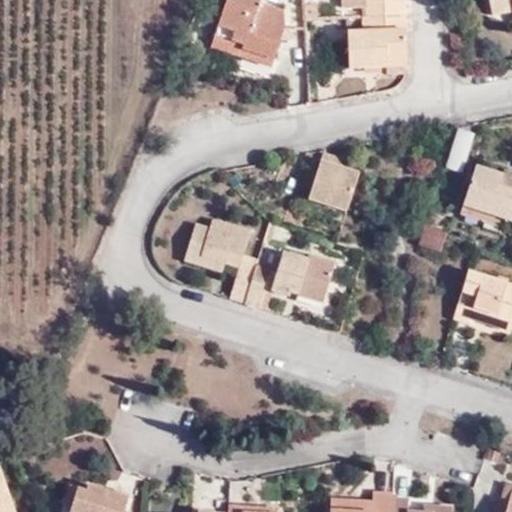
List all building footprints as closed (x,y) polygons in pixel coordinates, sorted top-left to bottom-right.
[(224,0),(212,34),(243,45),(241,49),(273,60),(284,28),(281,14),(257,5),(258,0),(224,0)] [(404,19),(403,0),(340,0),(340,3),(362,2),(362,21),(404,19)] [(511,0),(489,0),(492,12),(507,10),(505,2),(511,1),(511,0)] [(404,60),(404,19),(362,21),(363,36),(348,36),(350,72),(389,71),(388,60),(404,60)] [(243,45),(212,34),(208,47),(270,69),(273,60),(241,49),(243,45)] [(405,70),(404,60),(388,60),(389,71),(405,70)] [(306,202),(345,215),(356,177),(343,173),(337,171),(339,163),(321,157),(306,202)] [(345,165),(339,163),(337,171),(343,173),(345,165)] [(511,223),(511,180),(474,170),(463,207),(505,221),(511,223)] [(502,230),(505,221),(463,207),(460,216),(502,230)] [(233,301),(247,305),(258,269),(246,264),(254,234),(216,223),(213,232),(199,227),(188,262),(214,270),(217,263),(227,266),(243,271),(233,301)] [(448,235),(429,230),(423,251),(441,257),(448,235)] [(280,276),(274,293),(291,299),(293,294),(295,287),(301,288),(299,295),(326,304),(337,265),(312,257),(310,261),(286,255),(280,276)] [(217,263),(214,270),(224,274),(227,266),(217,263)] [(247,305),(263,310),(269,291),(274,274),(258,269),(247,305)] [(274,274),(269,291),(274,293),(280,276),(274,274)] [(511,288),(469,275),(453,327),(469,331),(471,328),(473,324),(511,333),(511,288)] [(511,333),(473,324),(471,328),(511,340),(511,335),(511,333)] [(0,511),(11,511),(0,479),(0,511)] [(509,511),(511,501),(511,480),(511,481),(502,510),(509,511)] [(69,511),(124,511),(125,511),(129,497),(87,485),(85,491),(69,487),(66,499),(73,500),(69,511)] [(392,511),(394,493),(394,488),(375,487),(375,497),(375,503),(353,501),(353,496),(333,494),(332,511),(392,511)] [(394,493),(392,511),(452,511),(453,503),(433,502),(433,510),(424,510),(410,508),(411,494),(394,493)] [(511,511),(511,501),(509,511),(502,510),(499,509),(498,511),(511,511)] [(425,502),(424,510),(433,510),(433,502),(425,502)] [(229,510),(228,511),(279,511),(280,504),(261,503),(260,509),(229,507),(229,510)]
